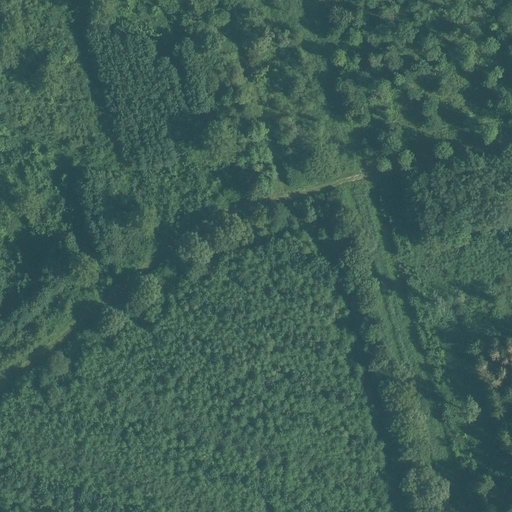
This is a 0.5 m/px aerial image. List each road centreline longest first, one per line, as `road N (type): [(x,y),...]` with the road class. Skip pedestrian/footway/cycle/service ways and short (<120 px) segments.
road 1 (track): [(511,139),(226,214),(25,364),(0,374)]
road 2 (track): [(291,195),(223,0)]
